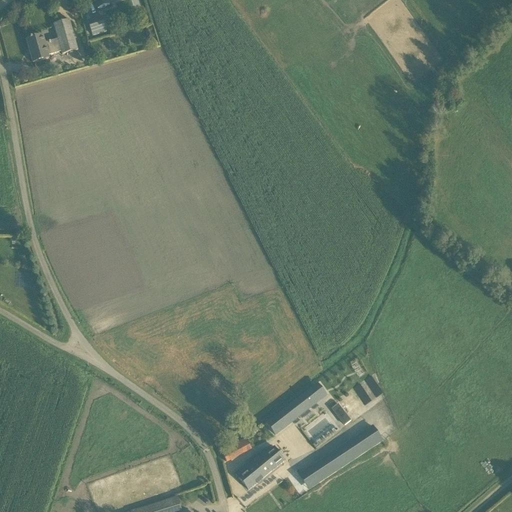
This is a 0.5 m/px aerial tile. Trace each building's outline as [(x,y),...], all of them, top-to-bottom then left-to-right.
[(93,0),(97,10),(113,4),(111,0),(93,0)] [(93,36),(109,30),(105,17),(88,23),(93,36)] [(62,55),(78,51),(69,20),(54,25),(58,40),(44,43),(42,36),(32,39),(32,38),(30,39),(31,40),(27,41),(33,63),(50,59),(49,56),(61,52),(62,55)] [(307,391),(270,420),(278,429),(314,401),(308,392),(307,391)] [(372,427),(297,477),(306,491),(381,441),(372,427)] [(264,450),(235,475),(248,491),(284,461),(274,448),(267,454),(264,450)] [(177,499),(133,511),(174,511),(180,510),(177,499)]
